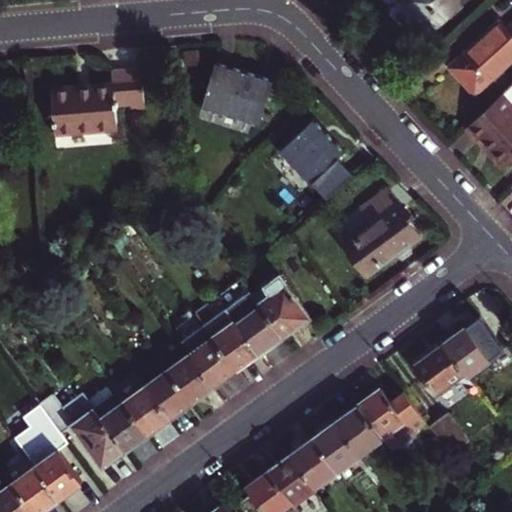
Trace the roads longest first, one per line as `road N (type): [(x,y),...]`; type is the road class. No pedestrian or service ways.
road 1 (residential): [(0,29),(245,9),(278,15),(493,241)]
road 2 (residential): [(123,511),(493,241)]
